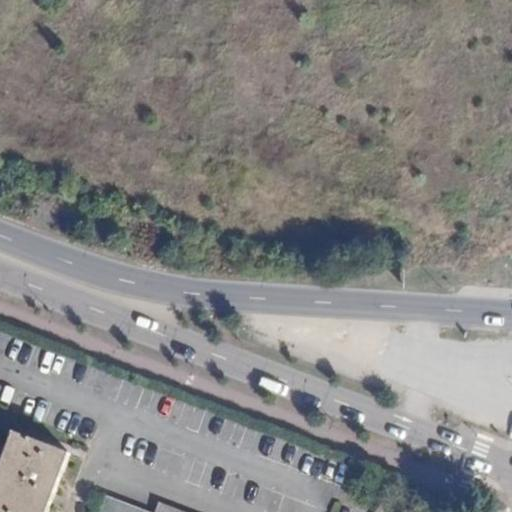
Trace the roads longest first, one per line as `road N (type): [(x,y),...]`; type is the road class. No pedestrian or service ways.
road 1 (primary): [(0,270),(511,465)]
road 2 (primary): [(511,315),(208,296),(111,275),(0,237)]
